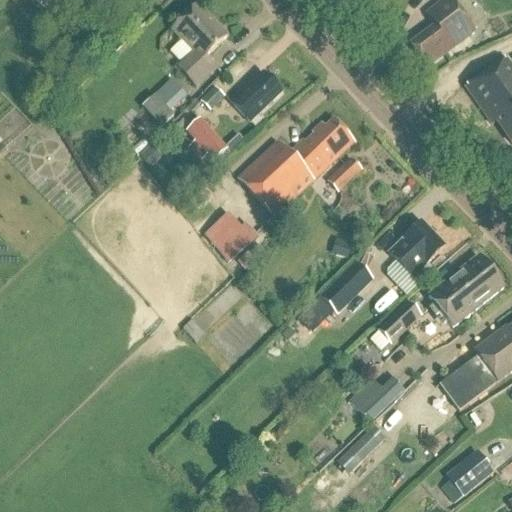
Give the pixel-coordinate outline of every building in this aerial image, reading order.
[(409,48),(426,71),(474,35),(452,7),(447,0),(446,0),(424,17),(434,29),(409,48)] [(176,72),(195,92),(215,72),(205,62),(227,41),(196,8),(170,33),(192,57),(176,72)] [(511,71),(505,63),(465,91),(491,129),(495,126),(511,149),(511,148),(511,71)] [(231,108),(249,127),(271,106),(270,105),(279,96),(262,78),(231,108)] [(185,99),(176,89),(165,100),(166,102),(163,106),(171,115),(175,111),(174,109),(185,99)] [(200,106),(209,115),(224,100),(214,91),(200,106)] [(171,120),(153,100),(141,112),(159,131),(171,120)] [(188,151),(200,164),(207,159),(213,165),(225,154),(198,124),(186,136),(194,145),(188,151)] [(302,145),(288,158),(276,146),(236,184),(273,222),(353,146),(333,124),(324,132),(321,128),(311,137),(315,141),(306,149),(302,145)] [(327,187),(337,198),(361,176),(350,165),(327,187)] [(257,242),(246,229),(241,234),(227,219),(203,241),(228,269),(257,242)] [(387,258),(411,283),(425,268),(426,269),(444,251),(420,226),(402,244),(387,258)] [(346,262),(350,247),(337,244),(333,259),(346,262)] [(428,301),(452,332),(502,292),(478,261),(428,301)] [(370,289),(353,272),(340,284),(318,305),(335,323),(370,289)] [(409,307),(378,337),(392,351),(423,322),(409,307)] [(473,356),(475,358),(436,388),(456,415),(495,385),(497,387),(511,375),(511,329),(506,334),(504,332),(473,356)] [(349,407),(370,430),(405,398),(393,384),(380,396),(372,386),(349,407)] [(348,478),(383,443),(372,432),(337,467),(348,478)] [(443,477),(461,499),(493,474),(476,452),(443,477)] [(213,503),(224,509),(231,498),(219,491),(213,503)]
